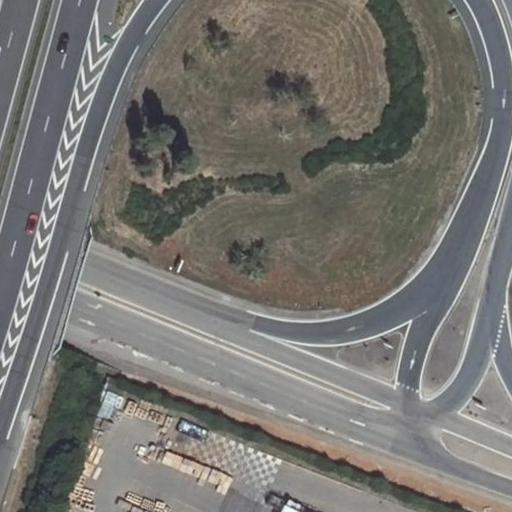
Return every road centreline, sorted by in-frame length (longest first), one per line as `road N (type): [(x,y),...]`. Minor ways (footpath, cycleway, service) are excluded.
road 1 (trunk): [(0,434),(115,60),(158,0)]
road 2 (tertiary): [(0,278),(366,425)]
road 3 (trunk): [(476,0),(489,16),(504,113),(483,192),(430,299)]
road 4 (trunk): [(0,291),(79,0)]
road 5 (tertiary): [(233,329),(0,231)]
road 6 (trunk): [(430,299),(321,335),(233,329)]
road 7 (tertiary): [(418,410),(233,329)]
road 8 (trunk): [(418,410),(454,397),(491,321)]
